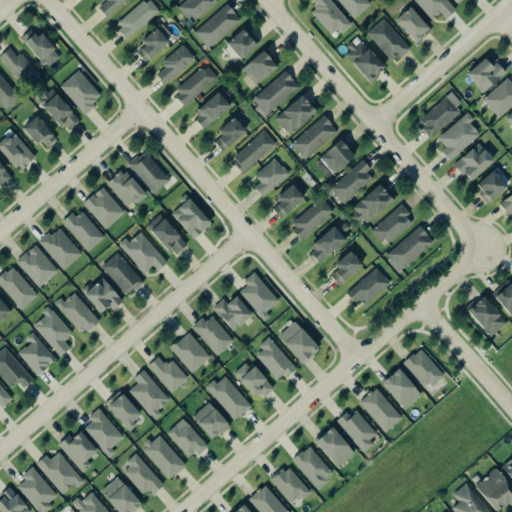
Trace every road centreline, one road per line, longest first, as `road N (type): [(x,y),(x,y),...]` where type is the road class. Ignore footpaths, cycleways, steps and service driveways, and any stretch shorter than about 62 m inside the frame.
road 1 (residential): [(40,0),(362,354)]
road 2 (residential): [(470,241),(457,268),(179,511)]
road 3 (residential): [(0,452),(250,234)]
road 4 (residential): [(270,0),(459,216),(470,241)]
road 5 (residential): [(0,230),(136,109)]
road 6 (residential): [(511,0),(378,123)]
road 7 (residential): [(511,410),(416,306)]
